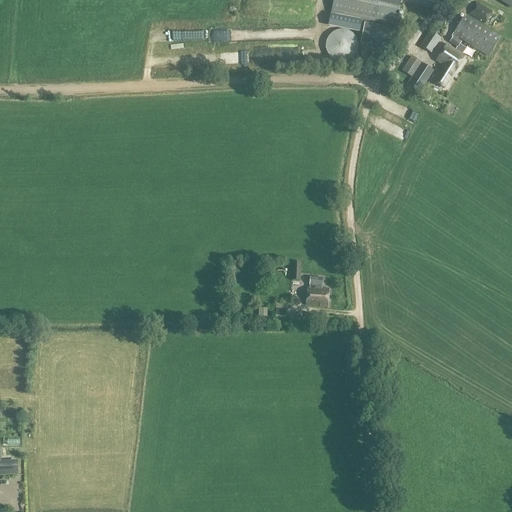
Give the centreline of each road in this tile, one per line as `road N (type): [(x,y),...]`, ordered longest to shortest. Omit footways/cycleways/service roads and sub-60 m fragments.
road 1 (unclassified): [(377,511),(347,199),(378,81),(443,0)]
road 2 (track): [(378,81),(0,89)]
